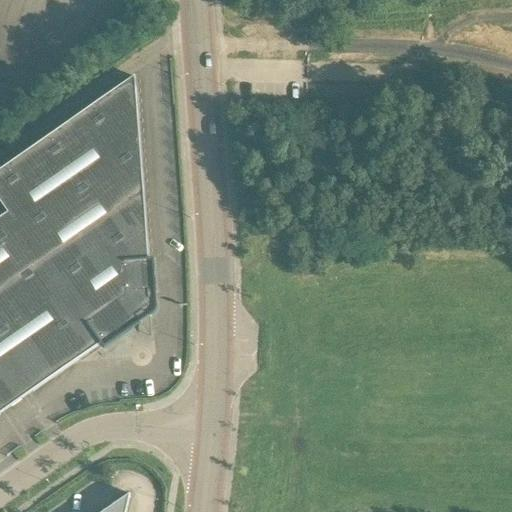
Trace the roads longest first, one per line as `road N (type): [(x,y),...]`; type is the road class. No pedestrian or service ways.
road 1 (unclassified): [(206,440),(210,225),(194,0)]
road 2 (unclassified): [(206,440),(91,435),(0,493)]
